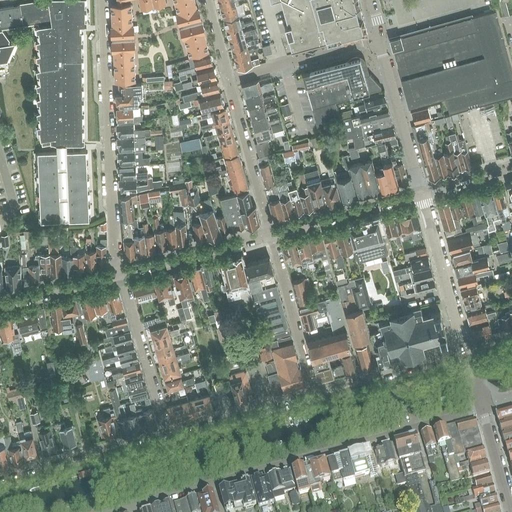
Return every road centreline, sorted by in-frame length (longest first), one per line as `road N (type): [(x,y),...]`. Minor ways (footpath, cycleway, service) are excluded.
road 1 (residential): [(104,511),(482,403)]
road 2 (residential): [(119,274),(104,0)]
road 3 (residential): [(166,438),(0,485)]
road 4 (residential): [(166,438),(119,274)]
road 5 (residential): [(319,395),(270,234)]
road 6 (tertiary): [(466,349),(421,193)]
road 7 (residential): [(421,193),(378,38)]
road 8 (residential): [(270,234),(228,79)]
road 9 (residential): [(166,438),(319,395)]
road 10 (tertiary): [(270,234),(421,193)]
road 11 (tertiary): [(119,274),(270,234)]
road 12 (residential): [(228,79),(378,38)]
road 13 (residential): [(319,395),(466,349)]
road 14 (tertiary): [(0,305),(119,274)]
